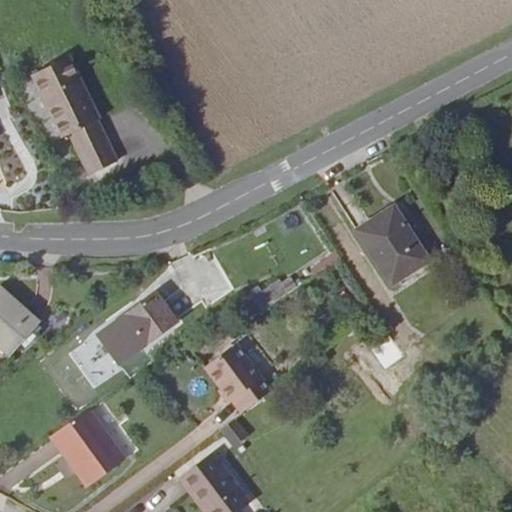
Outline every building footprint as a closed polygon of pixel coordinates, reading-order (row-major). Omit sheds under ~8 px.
[(91,179),(116,167),(109,150),(97,125),(103,123),(98,113),(87,91),(73,60),(35,77),(43,94),(54,116),(64,140),(72,137),(79,151),(91,179)] [(109,150),(116,167),(121,165),(115,149),(103,123),(97,125),(109,150)] [(394,213),(356,239),(393,291),(430,265),(394,213)] [(258,314),(282,297),(273,283),(249,300),(258,314)] [(39,325),(4,299),(0,295),(0,346),(15,358),(39,325)] [(160,300),(125,323),(147,355),(181,332),(160,300)] [(96,386),(115,370),(87,338),(68,355),(96,386)] [(240,409),(268,388),(243,354),(234,341),(202,364),(212,377),(217,384),(227,397),(230,396),(240,409)] [(227,397),(217,384),(213,387),(223,401),(227,397)] [(98,403),(58,432),(93,482),(133,454),(98,403)] [(229,417),(215,428),(228,444),(241,434),(229,417)] [(211,448),(180,473),(211,511),(242,511),(239,508),(253,497),(211,448)]
